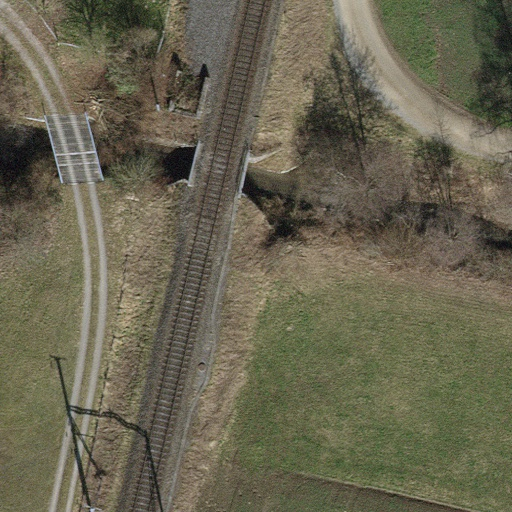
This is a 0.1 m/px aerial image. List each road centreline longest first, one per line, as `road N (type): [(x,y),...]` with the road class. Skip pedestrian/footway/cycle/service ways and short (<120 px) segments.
road 1 (track): [(0,10),(66,113),(93,239),(91,355),(60,511)]
road 2 (track): [(511,152),(404,98),(365,44),(353,0)]
